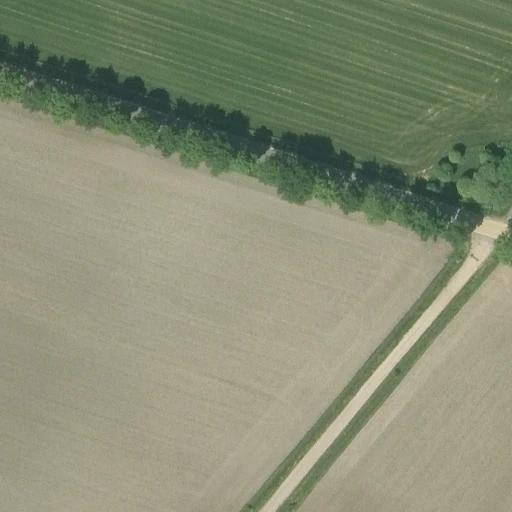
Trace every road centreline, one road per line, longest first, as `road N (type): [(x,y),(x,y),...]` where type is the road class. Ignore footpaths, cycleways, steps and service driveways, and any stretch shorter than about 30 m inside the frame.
road 1 (tertiary): [(511,236),(0,71)]
road 2 (track): [(499,232),(266,511)]
